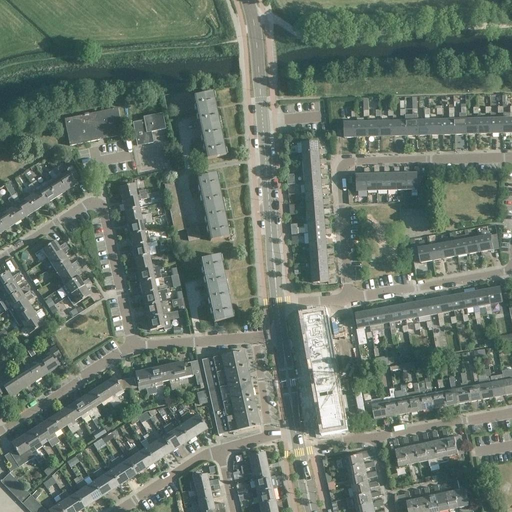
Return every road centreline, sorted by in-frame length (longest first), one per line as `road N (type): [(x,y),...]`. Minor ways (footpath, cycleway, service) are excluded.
road 1 (tertiary): [(278,304),(248,0)]
road 2 (residential): [(511,160),(344,166),(348,285)]
road 3 (track): [(254,21),(277,21),(313,39),(511,25)]
road 4 (residential): [(0,261),(84,207),(97,207),(132,345)]
road 5 (residential): [(349,300),(511,268)]
road 6 (residential): [(132,345),(0,431)]
road 7 (residential): [(358,439),(335,302)]
road 8 (residential): [(511,414),(377,438)]
road 9 (residential): [(256,337),(132,345)]
